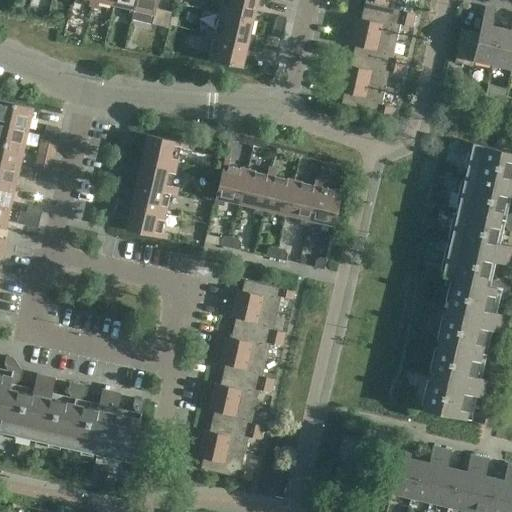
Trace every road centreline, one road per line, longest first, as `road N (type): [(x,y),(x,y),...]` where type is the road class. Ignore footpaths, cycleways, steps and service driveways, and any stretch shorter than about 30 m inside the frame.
road 1 (residential): [(56,260),(192,291),(176,355),(44,325)]
road 2 (residential): [(287,108),(89,93)]
road 3 (residential): [(56,260),(89,93)]
